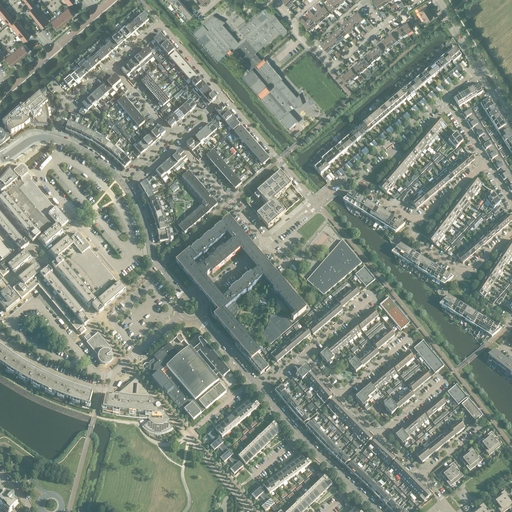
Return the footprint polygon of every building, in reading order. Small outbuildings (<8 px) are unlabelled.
[(186,0),(183,0),(175,8),(178,12),(185,6),(183,3),(187,1),(186,0)] [(332,11),(336,7),(330,0),(326,0),(328,1),(326,3),(332,11)] [(30,7),(27,10),(29,12),(30,11),(35,17),(44,10),(42,8),(40,10),(36,5),(35,3),(34,2),(33,1),(29,5),(30,6),(30,7)] [(418,11),(421,16),(429,11),(427,6),(428,5),(426,2),(417,8),(418,11)] [(317,5),(326,16),(330,12),(324,5),(321,7),(319,4),(317,5)] [(185,6),(178,12),(182,16),(192,7),(191,5),(187,8),(185,6)] [(322,19),(326,16),(317,5),(315,7),(318,10),(316,12),(322,19)] [(60,10),(58,11),(65,20),(73,14),(74,16),(76,14),(73,9),(71,10),(68,7),(62,12),(60,10)] [(185,20),(187,19),(193,14),(190,12),(194,9),(192,7),(182,16),(185,20)] [(245,36),(257,51),(279,32),(283,36),(287,32),(287,29),(285,27),(270,10),(267,13),(265,8),(255,12),(257,14),(239,30),(245,36)] [(0,16),(2,19),(9,14),(6,10),(0,14),(0,16)] [(46,12),(44,10),(35,17),(41,25),(40,26),(42,28),(46,25),(45,23),(49,20),(44,14),(46,12)] [(58,26),(65,20),(58,11),(56,13),(58,15),(51,20),(54,24),(53,25),(56,30),(59,28),(58,26)] [(309,12),(318,23),(322,19),(316,12),(313,14),(310,11),(309,12)] [(352,13),(359,21),(363,17),(358,11),(355,13),(354,12),(352,13)] [(429,11),(421,16),(424,21),(425,21),(426,24),(436,18),(434,15),(432,16),(429,11)] [(318,23),(309,12),(307,14),(310,17),(307,19),(314,27),(318,23)] [(143,25),(146,23),(148,22),(147,21),(150,19),(145,13),(142,16),(141,14),(137,18),(143,25)] [(352,16),(349,18),(355,24),(357,27),(361,23),(359,21),(352,13),(351,15),(352,16)] [(8,22),(13,18),(9,14),(2,19),(6,24),(8,22)] [(197,30),(193,32),(218,60),(221,57),(222,57),(224,55),(226,53),(228,54),(232,51),(235,48),(234,48),(240,44),(238,42),(223,24),(225,22),(216,17),(213,15),(203,24),(197,30)] [(18,17),(14,20),(13,19),(13,18),(8,22),(9,23),(15,30),(13,32),(14,34),(23,27),(18,21),(20,19),(18,17)] [(139,29),(143,25),(137,18),(133,21),(134,23),(132,25),(137,30),(139,29)] [(310,30),(314,27),(307,19),(305,21),(302,18),(300,20),(310,30)] [(355,24),(349,18),(347,20),(346,19),(344,20),(351,28),(355,24)] [(402,24),(407,33),(412,30),(412,29),(415,28),(409,18),(406,20),(407,21),(402,24)] [(343,23),(341,25),(347,31),(348,33),(352,30),(351,28),(344,20),(343,22),(343,23)] [(407,33),(402,24),(397,27),(397,26),(393,28),(399,37),(402,35),(402,36),(407,33)] [(135,32),(137,30),(132,25),(129,27),(128,25),(124,29),(131,36),(135,33),(135,32)] [(347,31),(341,25),(339,27),(338,26),(336,27),(343,35),(347,31)] [(27,40),(28,40),(33,36),(31,33),(29,34),(23,27),(14,34),(16,36),(18,34),(23,41),(26,39),(27,40)] [(343,35),(336,27),(334,29),(335,30),(333,32),(339,39),(343,35)] [(391,32),(387,36),(393,43),(398,40),(397,39),(399,37),(393,28),(390,31),(391,32)] [(127,40),(131,36),(124,29),(120,32),(121,34),(119,36),(124,41),(126,40),(127,40)] [(341,41),(339,39),(333,32),(331,34),(330,33),(328,35),(336,44),(337,44),(341,41)] [(153,45),(154,47),(164,39),(160,34),(160,35),(154,40),(156,43),(153,45)] [(336,44),(328,35),(326,36),(327,37),(325,39),(332,47),(336,44)] [(122,43),(124,41),(119,36),(117,38),(116,36),(112,40),(118,47),(122,44),(122,43)] [(240,44),(234,48),(235,48),(238,53),(236,55),(235,55),(238,58),(238,57),(240,55),(244,59),(243,60),(242,62),(242,61),(241,62),(244,64),(246,62),(251,67),(249,69),(250,70),(262,60),(255,52),(257,51),(245,36),(238,42),(240,44)] [(379,41),(386,49),(388,47),(389,47),(393,43),(387,36),(382,39),(381,38),(379,41)] [(167,43),(164,39),(154,47),(156,48),(157,47),(159,50),(167,43)] [(333,48),(332,47),(325,39),(323,41),(322,40),(320,42),(326,49),(326,50),(326,49),(325,50),(328,52),(333,48)] [(114,51),(118,47),(112,40),(108,44),(109,45),(106,47),(111,52),(113,51),(114,51)] [(377,44),(373,48),(380,55),(384,51),(386,49),(379,41),(376,43),(377,44)] [(29,52),(30,52),(31,50),(28,46),(26,47),(23,43),(17,48),(15,46),(13,48),(20,57),(28,51),(29,52)] [(167,43),(159,50),(161,52),(160,53),(161,55),(171,47),(169,44),(167,43)] [(107,56),(111,52),(106,47),(104,49),(103,48),(99,51),(105,58),(108,56),(107,56)] [(171,47),(161,55),(163,57),(163,56),(166,54),(168,57),(174,51),(175,51),(173,49),(171,47)] [(453,47),(449,50),(457,60),(461,56),(453,47)] [(11,67),(14,64),(13,63),(20,57),(13,48),(11,50),(13,52),(6,57),(9,61),(8,62),(11,67)] [(365,52),(373,60),(375,58),(375,59),(380,55),(373,48),(369,51),(368,50),(365,52)] [(101,62),(105,58),(99,51),(97,49),(91,54),(94,58),(99,63),(101,62)] [(146,49),(142,52),(150,61),(154,58),(146,49)] [(453,63),(456,60),(457,60),(449,50),(445,54),(452,62),(453,63)] [(145,65),(150,61),(142,52),(138,56),(145,65)] [(170,64),(175,60),(179,56),(176,52),(175,53),(169,58),(172,61),(169,63),(170,64)] [(360,59),(361,60),(366,67),(371,63),(370,62),(373,60),(365,52),(363,54),(364,56),(360,59)] [(440,56),(443,60),(447,65),(452,62),(445,54),(444,53),(440,56)] [(134,60),(141,68),(141,69),(145,65),(138,56),(134,60)] [(174,64),(176,66),(183,60),(179,56),(175,60),(170,64),(172,66),(174,64)] [(436,60),(443,69),(447,65),(443,60),(440,56),(436,60)] [(97,65),(99,63),(94,58),(91,60),(90,59),(86,62),(93,69),(97,66),(97,65)] [(245,75),(243,76),(260,97),(284,124),(288,129),(289,130),(299,122),(294,116),(289,111),(294,107),(295,108),(298,106),(303,104),(299,94),(297,97),(295,95),(281,79),(282,78),(267,60),(266,60),(264,58),(262,60),(250,70),(249,69),(249,70),(247,68),(245,69),(243,71),(244,74),(245,75)] [(360,59),(359,60),(356,63),(355,62),(352,64),(359,72),(361,70),(362,71),(366,67),(361,60),(360,59)] [(84,60),(78,65),(79,66),(86,75),(88,73),(93,69),(86,62),(84,60)] [(141,68),(134,60),(130,63),(137,71),(141,68)] [(178,72),(186,65),(183,60),(176,66),(179,69),(176,71),(178,72)] [(436,60),(431,63),(439,72),(443,69),(436,60)] [(130,63),(125,67),(133,76),(135,77),(136,76),(134,74),(137,71),(130,63)] [(427,67),(429,69),(435,76),(439,72),(431,63),(427,67)] [(351,67),(346,71),(353,78),(357,75),(357,74),(359,72),(352,64),(350,66),(351,67)] [(181,72),(183,74),(190,69),(186,65),(178,72),(179,74),(181,72)] [(79,66),(72,72),(74,73),(80,80),(82,78),(84,77),(84,76),(86,75),(79,66)] [(133,76),(125,67),(123,69),(121,70),(127,77),(130,75),(132,77),(133,76)] [(185,80),(194,73),(190,69),(183,74),(186,77),(183,79),(185,80)] [(429,69),(425,72),(431,79),(435,76),(429,69)] [(419,74),(421,76),(427,83),(431,79),(425,72),(423,70),(419,74)] [(353,78),(346,71),(342,75),(341,73),(339,76),(346,84),(348,82),(353,78)] [(74,73),(64,82),(70,89),(75,84),(76,84),(78,83),(80,80),(74,73)] [(191,83),(197,77),(196,75),(194,73),(185,80),(186,82),(188,80),(191,83)] [(415,77),(423,86),(427,83),(421,76),(419,74),(415,77)] [(115,76),(111,79),(119,88),(120,87),(119,86),(122,84),(115,76)] [(148,76),(141,82),(144,85),(145,86),(155,78),(153,76),(150,79),(148,76)] [(415,77),(411,81),(419,90),(423,86),(415,77)] [(155,78),(145,86),(147,88),(149,90),(155,85),(153,82),(156,80),(155,78)] [(193,85),(195,88),(202,82),(198,78),(189,86),(191,87),(193,85)] [(107,83),(112,89),(115,87),(117,90),(119,88),(111,79),(107,83)] [(411,81),(407,84),(414,93),(419,90),(411,81)] [(195,88),(193,90),(196,94),(206,86),(203,84),(202,82),(202,83),(195,88)] [(107,83),(105,84),(103,86),(108,93),(110,95),(114,92),(112,89),(107,83)] [(472,87),(478,96),(482,93),(477,84),(476,83),(474,84),(475,85),(472,87)] [(407,84),(403,88),(410,97),(414,93),(407,84)] [(155,85),(149,90),(152,94),(161,87),(160,85),(157,87),(155,85)] [(103,86),(99,90),(104,97),(108,93),(103,86)] [(206,86),(196,94),(200,98),(203,96),(209,90),(206,86)] [(468,90),(473,98),(478,96),(472,87),(471,86),(472,86),(469,87),(470,87),(470,88),(468,90)] [(152,94),(154,96),(156,98),(162,93),(160,90),(162,88),(161,87),(152,94)] [(403,88),(399,91),(406,100),(410,97),(403,88)] [(463,92),(469,101),(473,98),(468,90),(467,89),(467,88),(465,90),(466,91),(463,92)] [(97,91),(95,94),(100,100),(102,103),(105,105),(106,104),(104,101),(102,99),(104,97),(99,90),(97,91)] [(202,101),(204,102),(213,95),(209,90),(203,96),(205,99),(202,101)] [(399,91),(394,95),(402,104),(406,100),(399,91)] [(458,95),(464,104),(469,101),(463,92),(462,91),(460,93),(461,93),(461,94),(458,95)] [(35,125),(37,125),(42,125),(48,126),(48,124),(49,123),(49,121),(49,119),(49,117),(49,116),(49,114),(48,112),(48,110),(48,109),(47,107),(46,105),(46,104),(48,101),(40,92),(22,107),(21,107),(20,107),(20,108),(20,109),(2,124),(4,127),(5,129),(6,128),(11,134),(14,132),(17,130),(18,131),(20,128),(21,129),(26,124),(27,125),(31,125),(35,125)] [(162,93),(156,98),(158,101),(159,103),(168,95),(167,93),(165,95),(162,93)] [(95,94),(90,97),(96,104),(100,100),(95,94)] [(159,103),(161,104),(163,107),(170,101),(167,98),(171,95),(170,94),(168,95),(159,103)] [(454,98),(459,107),(464,104),(458,95),(458,94),(456,96),(456,95),(456,97),(454,98)] [(213,95),(204,102),(208,106),(216,99),(215,97),(213,95)] [(394,95),(390,98),(398,107),(402,104),(394,95)] [(90,97),(86,101),(94,110),(96,108),(94,106),(96,104),(90,97)] [(117,108),(119,109),(127,102),(124,97),(117,103),(120,106),(117,108)] [(386,102),(394,111),(398,107),(390,98),(386,102)] [(483,109),(492,103),(491,101),(492,100),(491,98),(489,99),(490,99),(481,105),(483,109)] [(185,100),(184,101),(192,110),(196,107),(190,100),(187,102),(185,100)] [(80,109),(79,113),(84,116),(86,113),(88,111),(91,109),(93,111),(94,110),(86,101),(82,104),(84,106),(81,109),(80,109)] [(192,110),(184,101),(182,102),(184,105),(182,107),(188,114),(192,110)] [(131,106),(130,104),(127,102),(119,109),(120,111),(122,109),(124,111),(131,106)] [(386,102),(382,105),(390,114),(394,111),(386,102)] [(486,113),(496,106),(495,104),(495,105),(494,105),(492,103),(483,109),(486,113)] [(222,105),(215,111),(217,113),(215,115),(216,117),(217,116),(225,109),(222,105)] [(382,105),(378,109),(385,118),(390,114),(382,105)] [(124,116),(126,118),(135,110),(131,106),(124,111),(127,114),(124,116)] [(488,116),(497,111),(496,109),(497,108),(496,106),(486,113),(488,116)] [(176,108),(176,109),(184,117),(188,114),(182,107),(179,109),(178,107),(176,108)] [(176,109),(175,110),(172,112),(180,121),(184,117),(176,109)] [(229,113),(227,112),(225,109),(217,116),(221,120),(222,119),(229,113)] [(378,109),(374,112),(381,121),(385,118),(378,109)] [(463,114),(462,115),(465,120),(466,119),(465,119),(469,117),(472,122),(477,119),(471,109),(468,111),(466,112),(463,114)] [(138,114),(137,112),(135,110),(126,118),(127,119),(129,117),(132,120),(138,114)] [(490,120),(501,114),(499,112),(500,112),(498,113),(497,111),(488,116),(490,120)] [(168,116),(169,117),(176,124),(180,121),(172,112),(168,116)] [(374,112),(370,115),(377,125),(381,121),(374,112)] [(229,113),(222,119),(225,121),(222,124),(224,125),(232,117),(229,113)] [(131,124),(133,126),(142,118),(138,114),(132,120),(134,122),(131,124)] [(493,124),(502,118),(501,116),(502,115),(502,116),(501,114),(490,120),(493,124)] [(370,115),(365,119),(373,128),(377,125),(370,115)] [(165,120),(166,122),(171,128),(176,124),(169,117),(165,120)] [(232,117),(224,125),(225,127),(227,125),(229,127),(236,121),(232,117)] [(139,128),(145,123),(145,122),(142,118),(133,126),(132,126),(133,128),(136,125),(139,128)] [(495,128),(506,121),(504,119),(504,120),(503,120),(502,118),(493,124),(495,128)] [(365,119),(361,122),(369,132),(373,128),(365,119)] [(438,119),(435,122),(443,129),(445,126),(446,126),(438,119)] [(478,132),(483,129),(477,119),(472,122),(468,125),(472,130),(472,129),(475,127),(478,132)] [(69,121),(66,131),(65,131),(68,132),(71,133),(75,123),(69,121)] [(236,121),(229,127),(232,130),(229,132),(231,133),(240,126),(236,121)] [(497,132),(507,126),(505,124),(506,123),(507,123),(506,121),(495,128),(497,132)] [(75,123),(71,133),(74,134),(76,135),(79,127),(76,126),(77,123),(75,122),(75,123)] [(361,122),(357,126),(365,135),(369,132),(361,122)] [(432,126),(440,132),(443,129),(435,122),(432,126)] [(86,140),(86,139),(90,132),(86,131),(89,125),(87,124),(87,125),(86,127),(81,138),(84,139),(86,140)] [(207,127),(215,136),(216,135),(214,133),(217,130),(211,124),(207,127)] [(158,125),(154,129),(161,137),(164,135),(165,134),(165,133),(158,125)] [(0,146),(10,138),(0,126),(0,146)] [(81,138),(86,127),(84,126),(83,129),(79,127),(76,135),(78,136),(81,138)] [(353,130),(361,139),(365,135),(357,126),(353,129),(353,130)] [(432,126),(429,129),(437,136),(440,132),(432,126)] [(500,136),(510,129),(509,127),(508,128),(507,126),(497,132),(500,136)] [(119,136),(120,134),(114,127),(112,129),(119,136)] [(203,131),(209,137),(211,135),(213,138),(215,136),(207,127),(203,131)] [(241,127),(240,127),(234,132),(236,135),(234,137),(235,139),(244,131),(241,127)] [(154,129),(153,128),(152,130),(154,132),(151,134),(157,140),(157,141),(161,137),(154,129)] [(426,133),(434,139),(437,136),(429,129),(426,133)] [(475,134),(478,139),(481,137),(484,142),(489,139),(483,129),(478,132),(475,134)] [(502,139),(511,134),(510,131),(511,130),(511,131),(510,129),(500,136),(502,139)] [(349,133),(350,135),(357,142),(361,139),(353,130),(349,133)] [(88,141),(90,143),(96,132),(94,131),(93,134),(91,133),(90,132),(86,139),(86,140),(88,141)] [(199,134),(207,143),(208,142),(206,140),(209,137),(203,131),(199,134)] [(244,131),(235,139),(237,140),(239,138),(241,141),(248,135),(244,131)] [(95,145),(101,135),(100,134),(96,132),(90,143),(93,144),(95,145)] [(426,133),(423,136),(431,143),(434,139),(426,133)] [(448,141),(452,145),(460,138),(456,133),(448,141)] [(100,148),(106,138),(108,135),(107,134),(105,137),(101,135),(95,145),(97,146),(100,148)] [(147,134),(145,135),(153,144),(157,141),(157,140),(151,134),(149,136),(147,134)] [(195,138),(200,145),(203,142),(205,145),(207,143),(199,134),(195,138)] [(505,143),(511,138),(511,134),(502,139),(505,143)] [(145,135),(141,139),(143,141),(149,148),(153,144),(145,135)] [(243,147),(251,139),(248,135),(241,141),(244,143),(239,147),(241,149),(243,147)] [(346,138),(352,146),(357,142),(350,135),(346,138)] [(345,136),(340,140),(348,149),(352,146),(346,138),(345,136)] [(423,136),(420,139),(428,146),(431,143),(423,136)] [(111,142),(106,138),(100,148),(102,150),(104,151),(109,144),(111,142)] [(191,142),(198,150),(200,149),(198,147),(200,145),(195,138),(191,142)] [(456,149),(462,143),(463,142),(460,138),(452,145),(456,149)] [(251,139),(243,147),(244,148),(246,146),(248,149),(255,143),(251,139)] [(430,148),(428,146),(420,139),(417,143),(425,150),(427,151),(430,148)] [(340,140),(336,143),(344,153),(348,149),(340,140)] [(139,141),(137,142),(145,151),(149,148),(143,141),(141,144),(139,141)] [(492,154),(497,151),(490,141),(482,146),(485,151),(488,149),(492,154)] [(145,151),(137,142),(136,144),(138,146),(135,149),(141,155),(145,151)] [(191,142),(188,144),(186,145),(192,152),(195,149),(197,152),(198,150),(191,142)] [(255,143),(248,149),(251,151),(248,154),(250,155),(259,147),(255,143)] [(336,143),(332,147),(340,156),(344,153),(336,143)] [(417,143),(414,146),(422,153),(425,150),(417,143)] [(104,151),(106,153),(108,155),(116,145),(114,144),(112,146),(111,145),(109,144),(104,151)] [(111,157),(112,158),(120,149),(119,148),(116,145),(108,155),(111,157)] [(411,150),(419,156),(422,153),(414,146),(411,150)] [(259,147),(250,155),(251,157),(253,154),(256,157),(262,151),(259,147)] [(332,147),(328,150),(336,160),(340,156),(332,147)] [(114,159),(116,162),(124,153),(120,149),(112,158),(114,159)] [(328,150),(324,154),(332,163),(336,160),(328,150)] [(408,153),(416,160),(418,161),(421,158),(419,156),(411,150),(408,153)] [(178,152),(176,154),(183,162),(187,159),(186,157),(181,151),(180,151),(178,152)] [(210,161),(219,153),(218,152),(215,154),(213,151),(206,157),(210,161)] [(262,151),(256,157),(258,160),(255,162),(257,163),(266,155),(262,151)] [(498,164),(503,161),(497,151),(492,154),(488,156),(491,161),(495,159),(498,164)] [(121,165),(128,158),(129,157),(124,153),(116,162),(119,164),(120,165),(121,165)] [(220,155),(219,153),(210,161),(214,165),(220,159),(218,157),(220,155)] [(405,157),(413,163),(416,160),(408,153),(405,157)] [(184,163),(176,154),(172,158),(180,167),(184,163)] [(320,157),(323,161),(328,167),(328,166),(332,163),(324,154),(320,157)] [(475,161),(469,154),(468,154),(469,154),(465,157),(470,164),(474,161),(475,161)] [(266,155),(257,163),(258,165),(260,163),(263,165),(269,160),(266,155)] [(222,162),(220,159),(214,165),(217,169),(226,161),(230,158),(228,157),(222,162)] [(403,160),(410,167),(413,163),(405,157),(403,160)] [(470,164),(465,157),(460,161),(466,168),(470,164)] [(120,165),(122,167),(124,169),(131,164),(133,162),(128,158),(121,165),(120,165)] [(172,158),(168,161),(176,170),(180,167),(172,158)] [(459,159),(455,163),(456,164),(462,171),(466,168),(460,161),(459,159)] [(403,160),(400,163),(407,170),(410,167),(403,160)] [(164,165),(170,171),(172,169),(174,172),(176,170),(168,161),(164,165)] [(227,163),(226,161),(217,169),(221,173),(227,167),(225,165),(227,163)] [(323,161),(319,164),(325,172),(329,168),(328,166),(328,167),(323,161)] [(503,161),(498,164),(494,166),(497,171),(498,171),(501,169),(504,174),(509,171),(503,161)] [(397,167),(404,173),(407,170),(400,163),(397,167)] [(314,168),(320,175),(325,172),(319,164),(314,168)] [(462,171),(456,164),(452,168),(458,175),(462,171)] [(160,168),(167,177),(169,176),(167,174),(170,171),(164,165),(160,168)] [(0,200),(28,234),(30,237),(29,238),(33,243),(37,239),(38,238),(45,246),(46,246),(62,232),(60,229),(59,228),(61,227),(62,228),(68,222),(56,208),(55,209),(31,180),(32,179),(28,174),(28,173),(28,172),(27,171),(27,170),(26,170),(26,169),(25,169),(25,168),(24,168),(23,167),(22,167),(21,166),(14,173),(15,174),(14,174),(12,172),(10,170),(5,176),(0,181),(0,200)] [(450,166),(446,169),(454,178),(458,175),(452,168),(450,166)] [(227,167),(221,173),(224,177),(225,177),(233,169),(232,168),(230,170),(227,167)] [(397,167),(394,170),(401,177),(404,173),(397,167)] [(160,168),(157,171),(155,172),(162,180),(167,177),(160,168)] [(225,177),(224,177),(226,179),(228,181),(234,175),(232,173),(235,171),(233,169),(225,177)] [(450,182),(454,178),(446,169),(442,173),(450,182)] [(391,174),(398,180),(401,177),(394,170),(391,174)] [(500,176),(504,181),(507,178),(510,184),(511,182),(511,175),(509,171),(504,174),(500,176)] [(178,226),(185,234),(217,205),(212,199),(210,200),(209,198),(210,197),(189,172),(181,179),(203,204),(178,226)] [(265,186),(257,192),(258,193),(261,197),(268,205),(266,207),(263,210),(257,215),(258,216),(261,220),(262,221),(263,221),(268,228),(269,227),(272,224),(274,222),(278,219),(280,217),(285,213),(286,213),(288,210),(285,207),(282,209),(274,200),(278,196),(291,185),(291,184),(287,180),(286,179),(286,178),(280,172),(280,173),(276,176),(274,177),(270,181),(268,182),(265,186)] [(450,182),(442,173),(438,176),(445,185),(450,182)] [(391,174),(388,177),(396,184),(398,180),(391,174)] [(237,178),(234,175),(228,181),(231,185),(240,177),(239,176),(237,178)] [(445,185),(438,176),(434,180),(441,189),(445,185)] [(242,179),(240,177),(231,185),(235,189),(242,184),(239,181),(242,179)] [(385,180),(393,187),(396,184),(388,177),(385,180)] [(471,183),(480,189),(482,185),(483,185),(474,179),(471,183)] [(145,183),(138,187),(140,190),(141,192),(150,186),(146,180),(145,181),(145,183)] [(385,180),(382,184),(390,191),(393,187),(385,180)] [(431,185),(437,192),(441,189),(434,180),(430,183),(431,185)] [(471,183),(469,186),(477,192),(480,189),(471,183)] [(170,188),(173,193),(179,188),(175,184),(170,188)] [(379,187),(387,194),(390,191),(382,184),(379,187)] [(437,192),(431,185),(427,189),(433,196),(437,192)] [(141,192),(142,194),(144,197),(157,189),(156,188),(153,190),(150,186),(141,192)] [(469,186),(466,190),(474,196),(477,192),(469,186)] [(433,196),(427,189),(425,187),(421,190),(423,192),(429,199),(433,196)] [(157,189),(144,197),(146,199),(147,201),(154,197),(152,194),(158,191),(157,189)] [(463,193),(471,199),(474,196),(466,190),(463,193)] [(429,199),(423,192),(419,196),(425,203),(429,199)] [(356,195),(352,193),(343,200),(350,205),(356,195)] [(463,193),(461,197),(469,203),(471,199),(463,193)] [(418,194),(413,198),(421,206),(425,203),(419,196),(418,194)] [(486,202),(490,205),(497,198),(494,194),(486,202)] [(353,207),(360,197),(356,195),(350,205),(353,207)] [(147,203),(149,206),(160,201),(157,196),(154,197),(147,201),(147,203)] [(357,210),(363,200),(360,197),(353,207),(357,210)] [(461,197),(458,200),(468,208),(471,204),(469,203),(461,197)] [(413,198),(409,201),(411,203),(417,210),(417,209),(421,206),(413,198)] [(497,198),(490,205),(494,209),(497,206),(501,203),(497,198)] [(361,212),(367,202),(363,200),(357,210),(361,212)] [(458,200),(455,204),(463,210),(465,212),(468,208),(458,200)] [(162,207),(160,201),(149,206),(150,209),(151,211),(161,207),(162,207)] [(365,214),(371,204),(367,202),(361,212),(365,214)] [(369,217),(375,207),(371,204),(365,214),(369,217)] [(452,208),(460,214),(463,210),(455,204),(452,208)] [(161,207),(151,211),(152,213),(153,216),(163,212),(161,207)] [(373,219),(379,209),(375,207),(369,217),(373,219)] [(450,211),(458,217),(459,219),(462,215),(460,214),(452,208),(450,211)] [(377,221),(383,212),(379,209),(373,219),(377,221)] [(155,221),(165,218),(164,214),(167,213),(166,211),(163,212),(153,216),(154,219),(155,221)] [(450,211),(447,215),(455,221),(458,217),(450,211)] [(380,224),(386,214),(383,212),(377,221),(380,224)] [(0,256),(3,260),(0,262),(0,273),(3,277),(10,272),(9,271),(10,269),(12,271),(12,270),(14,273),(28,261),(30,259),(28,256),(23,250),(25,249),(28,247),(29,246),(28,244),(25,241),(24,242),(0,213),(0,256)] [(384,226),(390,216),(386,214),(380,224),(384,226)] [(511,220),(506,214),(506,215),(502,218),(508,225),(511,221),(511,220)] [(444,218),(452,225),(455,221),(447,215),(444,218)] [(388,229),(394,219),(390,216),(384,226),(388,229)] [(501,216),(497,220),(504,228),(508,225),(502,218),(501,216)] [(155,223),(156,226),(168,223),(167,221),(166,222),(165,218),(155,221),(155,223)] [(228,218),(184,255),(178,260),(176,262),(192,282),(195,285),(199,289),(202,293),(204,296),(207,299),(210,303),(214,307),(213,307),(211,306),(211,307),(211,309),(211,310),(211,312),(212,315),(213,318),(215,319),(216,320),(217,320),(231,337),(232,338),(237,344),(236,345),(235,345),(250,362),(253,367),(257,371),(260,375),(265,371),(266,372),(270,368),(266,363),(262,359),(259,355),(261,353),(246,336),(247,335),(247,334),(246,334),(246,333),(245,332),(244,331),(243,330),(242,331),(232,319),(233,319),(234,318),(235,317),(235,316),(236,315),(236,314),(236,313),(237,312),(237,311),(237,310),(237,309),(236,308),(236,307),(236,306),(235,305),(235,304),(234,304),(234,303),(263,278),(291,310),(295,316),(292,319),(293,321),(305,310),(306,310),(264,260),(262,257),(259,254),(258,252),(255,249),(250,244),(228,218)] [(444,218),(441,222),(449,228),(452,225),(444,218)] [(392,231),(398,221),(394,219),(388,229),(392,231)] [(494,225),(500,232),(504,228),(497,220),(493,223),(494,225)] [(405,225),(400,223),(398,221),(392,231),(395,233),(405,225)] [(439,226),(447,232),(448,233),(451,230),(449,228),(441,222),(439,226)] [(157,230),(158,232),(166,230),(165,226),(168,225),(168,223),(156,226),(157,230)] [(500,232),(494,225),(490,229),(496,235),(500,232)] [(439,226),(436,229),(444,235),(447,232),(439,226)] [(433,233),(441,239),(444,235),(436,229),(433,233)] [(496,235),(490,229),(486,232),(492,239),(496,235)] [(492,239),(486,232),(482,236),(487,242),(492,239)] [(170,235),(159,237),(159,240),(160,243),(160,242),(166,242),(166,245),(171,244),(170,241),(171,241),(171,237),(176,235),(177,235),(177,234),(176,233),(176,234),(170,235)] [(433,233),(430,236),(438,242),(441,239),(433,233)] [(91,305),(92,306),(99,315),(104,311),(103,309),(126,290),(120,283),(118,284),(89,250),(90,248),(78,234),(72,240),(72,241),(71,242),(70,241),(68,238),(51,252),(51,253),(58,261),(52,266),(56,270),(58,269),(89,306),(91,305)] [(428,240),(427,240),(436,246),(438,242),(430,236),(428,240)] [(487,242),(482,236),(478,239),(483,246),(487,242)] [(483,246),(478,239),(474,243),(479,249),(483,246)] [(324,296),(354,270),(362,264),(342,241),(307,281),(324,296)] [(479,249),(474,243),(469,246),(475,253),(479,249)] [(398,257),(404,248),(404,247),(401,245),(400,246),(393,251),(391,253),(398,257)] [(475,253),(469,246),(465,250),(471,256),(475,253)] [(404,248),(398,257),(402,259),(408,250),(404,247),(404,248)] [(511,252),(506,248),(503,252),(511,257),(511,252)] [(402,259),(406,262),(412,252),(408,250),(402,259)] [(471,256),(465,250),(461,253),(467,260),(471,256)] [(412,252),(406,262),(410,264),(416,254),(412,252)] [(511,257),(503,252),(501,255),(509,261),(511,257)] [(467,260),(461,253),(457,257),(460,260),(463,264),(463,263),(467,260)] [(410,264),(413,267),(420,257),(416,254),(410,264)] [(501,255),(498,259),(507,265),(509,261),(501,255)] [(420,257),(413,267),(417,269),(423,259),(420,257)] [(417,269),(421,271),(427,262),(423,259),(417,269)] [(507,265),(498,259),(496,263),(504,269),(507,265)] [(427,262),(421,271),(425,274),(431,264),(427,262)] [(496,263),(493,267),(502,272),(504,269),(496,263)] [(425,274),(429,276),(435,266),(431,264),(425,274)] [(82,312),(51,274),(53,273),(49,269),(43,273),(36,265),(19,279),(21,282),(22,283),(21,284),(20,283),(13,289),(22,299),(38,285),(77,331),(78,330),(81,334),(85,331),(82,327),(83,326),(84,327),(89,323),(82,315),(81,313),(82,312)] [(435,266),(429,276),(433,279),(439,269),(435,266)] [(365,267),(355,275),(359,279),(368,271),(365,267)] [(502,272),(493,267),(491,271),(499,276),(502,272)] [(433,279),(437,281),(443,271),(439,269),(433,279)] [(368,271),(359,279),(362,283),(372,276),(368,271)] [(443,271),(437,281),(435,283),(439,285),(440,283),(446,274),(443,271)] [(488,274),(497,280),(498,281),(501,277),(499,276),(491,271),(488,274)] [(444,286),(452,279),(453,278),(446,274),(440,283),(444,286)] [(497,280),(488,274),(486,278),(494,284),(497,280)] [(372,276),(362,283),(366,288),(375,280),(372,276)] [(486,278),(483,282),(492,287),(494,284),(486,278)] [(492,287),(483,282),(481,285),(489,291),(492,287)] [(481,285),(478,289),(487,295),(489,291),(481,285)] [(350,291),(355,297),(359,293),(354,288),(350,291)] [(476,293),(482,297),(484,299),(485,299),(484,298),(487,295),(478,289),(476,293)] [(1,295),(0,295),(0,304),(4,310),(6,312),(9,310),(20,301),(13,293),(11,291),(10,292),(7,290),(1,295)] [(346,295),(351,301),(355,297),(350,291),(346,295)] [(342,298),(347,304),(351,301),(346,295),(342,298)] [(503,300),(505,297),(503,296),(501,298),(496,303),(499,305),(504,300),(503,299),(503,300)] [(439,304),(446,309),(452,299),(449,297),(439,304)] [(337,302),(342,308),(347,304),(342,298),(337,302)] [(380,305),(383,310),(392,302),(389,298),(380,305)] [(450,311),(450,310),(456,301),(452,299),(446,309),(450,311)] [(450,310),(450,311),(454,313),(456,310),(460,304),(456,301),(450,310)] [(383,310),(384,310),(387,314),(396,306),(392,302),(383,310)] [(343,310),(337,304),(333,308),(338,314),(343,310)] [(460,304),(456,310),(454,313),(458,316),(464,306),(460,304)] [(387,314),(390,318),(399,310),(396,306),(387,314)] [(461,318),(466,310),(468,308),(464,306),(458,316),(461,318)] [(338,314),(333,308),(329,311),(334,318),(338,314)] [(466,310),(461,318),(465,321),(471,311),(468,308),(466,310)] [(399,310),(390,318),(394,322),(403,314),(399,310)] [(334,318),(329,311),(324,314),(330,321),(334,318)] [(374,311),(369,314),(374,320),(378,316),(374,311)] [(475,313),(471,311),(465,321),(469,323),(475,313)] [(469,323),(473,325),(479,316),(475,313),(469,323)] [(330,321),(324,314),(320,318),(326,325),(330,321)] [(365,318),(370,323),(374,320),(369,314),(365,318)] [(394,322),(397,326),(406,319),(403,314),(394,322)] [(278,338),(281,336),(293,326),(286,317),(270,315),(270,318),(269,321),(269,323),(268,326),(267,328),(266,330),(265,333),(263,335),(262,337),(269,346),(276,340),(278,338)] [(479,316),(473,325),(477,328),(483,318),(479,316)] [(320,318),(316,321),(322,328),(326,325),(320,318)] [(365,318),(361,321),(366,327),(370,323),(365,318)] [(487,320),(483,318),(477,328),(481,330),(487,320)] [(406,319),(397,326),(401,331),(410,323),(410,322),(406,319)] [(316,321),(315,320),(307,327),(313,335),(322,328),(316,321)] [(487,320),(481,330),(484,333),(491,323),(487,320)] [(357,325),(362,330),(366,327),(361,321),(357,325)] [(494,325),(491,323),(484,333),(488,335),(494,325)] [(494,325),(488,335),(492,337),(501,329),(494,325)] [(351,329),(357,336),(361,332),(355,326),(351,329)] [(301,331),(306,338),(311,334),(305,328),(301,331)] [(347,333),(353,339),(357,336),(351,329),(347,333)] [(386,334),(390,339),(395,336),(390,330),(386,334)] [(297,335),(302,341),(306,338),(301,331),(297,335)] [(343,336),(348,343),(353,339),(347,333),(343,336)] [(88,334),(84,338),(88,342),(87,343),(91,349),(103,339),(98,334),(92,339),(88,334)] [(381,337),(386,343),(390,339),(386,334),(381,337)] [(184,340),(182,338),(182,337),(182,336),(181,336),(181,335),(180,335),(179,335),(178,335),(178,336),(177,336),(177,337),(174,339),(175,340),(176,338),(181,343),(184,340)] [(292,338),(298,345),(302,341),(297,335),(292,338)] [(339,340),(344,346),(348,343),(343,336),(339,340)] [(377,341),(382,346),(386,343),(381,337),(377,341)] [(288,342),(294,348),(298,345),(292,338),(288,342)] [(91,349),(98,357),(98,358),(98,359),(98,360),(99,360),(99,361),(99,362),(100,363),(101,364),(102,364),(103,365),(104,365),(105,365),(106,365),(107,365),(108,365),(109,365),(109,364),(110,364),(111,363),(112,362),(113,361),(113,360),(113,359),(113,358),(113,357),(113,356),(112,355),(112,354),(112,353),(111,353),(110,352),(112,350),(103,339),(91,349)] [(193,351),(196,355),(200,352),(216,371),(213,374),(216,377),(219,375),(222,379),(225,376),(230,372),(227,368),(213,352),(205,343),(202,339),(201,339),(200,339),(199,340),(199,341),(201,345),(199,346),(198,344),(196,345),(198,347),(197,348),(193,351)] [(335,343),(340,350),(344,346),(339,340),(335,343)] [(377,341),(373,344),(378,350),(382,346),(377,341)] [(414,349),(417,353),(427,345),(423,341),(414,349)] [(284,345),(290,352),(294,348),(288,342),(284,345)] [(331,347),(336,353),(340,350),(335,343),(331,347)] [(0,364),(1,364),(3,365),(4,366),(6,367),(7,368),(9,370),(8,371),(13,375),(14,373),(20,377),(19,378),(25,381),(26,380),(28,381),(29,382),(29,381),(31,382),(31,383),(32,384),(32,383),(34,385),(33,386),(39,389),(40,387),(46,390),(45,392),(51,395),(52,393),(58,396),(58,397),(64,400),(64,398),(67,399),(68,399),(70,399),(70,400),(71,400),(74,401),(73,403),(79,405),(80,403),(83,404),(86,405),(86,407),(89,408),(90,408),(90,407),(91,407),(91,406),(91,405),(90,405),(93,394),(90,393),(90,392),(87,391),(88,389),(79,387),(76,386),(75,386),(75,387),(72,386),(72,385),(72,384),(69,383),(55,378),(41,371),(39,370),(38,370),(35,369),(36,368),(35,368),(28,363),(17,357),(15,356),(15,355),(14,356),(12,354),(12,353),(11,353),(9,351),(1,345),(0,344),(0,364)] [(149,370),(148,371),(148,372),(153,378),(152,379),(162,392),(164,391),(181,410),(182,409),(184,407),(186,409),(184,410),(193,421),(201,414),(206,410),(217,401),(226,392),(220,384),(218,382),(219,381),(216,378),(216,377),(213,374),(216,371),(200,352),(196,355),(193,351),(193,350),(193,351),(190,347),(180,356),(169,344),(164,348),(165,350),(163,352),(162,350),(154,357),(155,358),(148,364),(150,366),(151,366),(150,370),(149,370)] [(280,349),(286,355),(290,352),(284,345),(280,349)] [(417,353),(421,357),(430,349),(427,345),(417,353)] [(270,355),(277,363),(286,355),(280,349),(279,347),(270,355)] [(326,350),(332,357),(336,353),(331,347),(326,350)] [(379,353),(378,352),(373,347),(369,350),(375,357),(379,353)] [(421,357),(424,361),(434,354),(430,349),(421,357)] [(333,363),(331,361),(334,359),(332,357),(326,350),(320,356),(327,364),(328,364),(330,365),(333,363)] [(369,350),(365,354),(370,361),(375,357),(369,350)] [(495,350),(489,358),(489,359),(488,359),(488,360),(489,360),(489,361),(490,361),(490,362),(491,362),(491,361),(492,361),(493,362),(500,354),(495,350)] [(405,356),(410,362),(414,358),(409,353),(405,356)] [(361,357),(366,364),(370,361),(365,354),(361,357)] [(424,361),(428,365),(437,358),(434,354),(424,361)] [(493,362),(498,365),(504,357),(500,354),(493,362)] [(401,360),(406,365),(410,362),(405,356),(401,360)] [(357,361),(362,368),(366,364),(361,357),(357,361)] [(504,357),(498,365),(502,368),(508,360),(504,357)] [(428,365),(431,370),(440,362),(437,358),(428,365)] [(349,363),(348,364),(356,373),(362,368),(357,361),(355,359),(352,361),(351,359),(348,362),(349,363)] [(397,363),(401,369),(406,365),(401,360),(397,363)] [(502,368),(506,372),(511,364),(511,363),(508,360),(502,368)] [(440,362),(431,370),(435,374),(444,366),(440,362)] [(392,367),(397,373),(401,369),(397,363),(392,367)] [(303,379),(304,378),(311,373),(305,366),(297,374),(297,375),(296,376),(298,379),(300,377),(303,379)] [(387,371),(392,378),(397,374),(391,368),(387,371)] [(383,375),(388,382),(392,378),(387,371),(383,375)] [(430,378),(425,372),(421,376),(426,381),(430,378)] [(314,377),(311,373),(304,378),(308,382),(314,377)] [(378,378),(384,385),(388,382),(383,375),(378,378)] [(426,381),(421,376),(417,379),(422,385),(426,381)] [(308,382),(311,386),(318,381),(314,377),(308,382)] [(374,382),(380,389),(384,385),(378,378),(374,382)] [(422,385),(417,379),(413,383),(418,388),(422,385)] [(150,396),(137,380),(137,382),(136,381),(135,381),(134,382),(133,382),(132,382),(131,382),(130,382),(129,383),(128,383),(128,384),(127,384),(126,385),(125,386),(124,387),(123,388),(122,389),(122,390),(121,391),(121,392),(119,393),(119,396),(118,396),(112,394),(111,397),(109,396),(108,398),(106,397),(103,408),(102,408),(102,409),(102,410),(102,411),(103,411),(102,414),(109,415),(116,416),(126,417),(132,418),(138,419),(142,419),(148,419),(150,421),(143,426),(144,427),(145,428),(146,429),(147,430),(148,430),(149,431),(150,432),(152,432),(153,432),(154,433),(155,433),(156,433),(158,433),(159,433),(160,433),(161,433),(163,433),(164,433),(165,433),(166,432),(167,432),(168,431),(170,430),(171,430),(172,429),(173,428),(168,422),(169,420),(171,420),(166,415),(167,414),(159,405),(158,405),(153,400),(150,399),(150,396)] [(315,390),(321,385),(318,381),(311,386),(315,390)] [(370,385),(376,392),(380,389),(374,382),(370,385)] [(418,388),(413,383),(409,386),(413,392),(418,388)] [(315,390),(318,395),(325,389),(321,385),(315,390)] [(375,400),(375,401),(376,400),(377,402),(381,399),(379,398),(380,397),(376,392),(370,385),(366,389),(373,398),(375,400)] [(451,397),(460,389),(457,385),(447,392),(451,397)] [(275,392),(278,396),(286,390),(282,386),(275,392)] [(278,396),(282,400),(289,394),(291,392),(288,389),(286,391),(286,390),(278,396)] [(324,404),(332,397),(325,389),(318,395),(317,396),(324,404)] [(366,389),(362,393),(369,401),(373,398),(366,389)] [(409,389),(405,393),(410,399),(414,396),(409,389)] [(451,397),(455,401),(464,393),(460,389),(451,397)] [(368,405),(366,404),(369,401),(362,393),(356,398),(363,406),(364,406),(365,407),(368,405)] [(405,393),(400,396),(406,403),(410,399),(405,393)] [(458,405),(467,397),(464,393),(455,401),(458,405)] [(282,400),(285,404),(293,398),(289,394),(282,400)] [(396,400),(402,406),(406,403),(400,396),(396,400)] [(285,404),(289,409),(296,402),(293,398),(285,404)] [(436,402),(441,408),(446,404),(441,398),(436,402)] [(253,399),(248,402),(255,410),(260,407),(253,399)] [(468,399),(461,405),(465,409),(472,403),(469,399),(468,399)] [(334,415),(342,408),(334,400),(326,407),(331,412),(330,412),(333,415),(334,415)] [(392,403),(398,410),(402,406),(396,400),(392,403)] [(385,406),(384,406),(391,415),(398,410),(392,403),(390,401),(388,403),(386,402),(384,404),(385,406)] [(255,410),(248,402),(244,406),(251,414),(255,410)] [(289,409),(292,413),(300,407),(296,402),(289,409)] [(432,405),(437,411),(441,408),(436,402),(432,405)] [(312,403),(307,407),(310,411),(314,409),(315,407),(312,403)] [(465,409),(469,413),(476,407),(472,403),(465,409)] [(428,409),(433,415),(437,411),(432,405),(428,409)] [(244,406),(240,409),(247,417),(251,414),(244,406)] [(292,413),(296,417),(303,411),(300,407),(292,413)] [(469,413),(472,417),(479,411),(476,407),(469,413)] [(334,415),(338,419),(339,418),(345,412),(342,408),(334,415)] [(247,417),(240,409),(236,413),(243,421),(247,417)] [(424,412),(429,418),(433,415),(428,409),(424,412)] [(296,417),(299,421),(307,415),(303,411),(296,417)] [(479,411),(472,417),(476,422),(483,416),(482,415),(479,411)] [(343,421),(349,415),(345,412),(339,418),(343,421)] [(243,421),(236,413),(232,416),(239,424),(243,421)] [(418,417),(424,424),(428,420),(423,413),(418,417)] [(303,425),(310,419),(307,415),(299,421),(303,425)] [(347,425),(353,419),(349,415),(343,421),(347,425)] [(232,416),(228,420),(235,428),(239,424),(232,416)] [(414,421),(420,427),(424,424),(418,417),(414,421)] [(347,425),(351,429),(357,423),(353,419),(347,425)] [(235,428),(228,420),(224,423),(230,431),(235,428)] [(312,421),(305,428),(309,432),(316,425),(318,424),(314,420),(312,421)] [(410,424),(416,431),(420,427),(414,421),(410,424)] [(452,427),(450,428),(456,436),(465,429),(459,421),(458,422),(457,421),(456,421),(455,422),(454,422),(453,422),(452,423),(451,424),(451,425),(452,427)] [(224,423),(219,427),(226,435),(230,431),(224,423)] [(277,435),(281,431),(274,423),(270,427),(277,435)] [(316,425),(309,432),(313,436),(320,429),(322,427),(318,423),(318,424),(316,425)] [(354,433),(361,427),(357,423),(351,429),(354,433)] [(410,424),(406,427),(411,434),(416,431),(410,424)] [(226,435),(219,427),(215,430),(222,438),(226,435)] [(273,439),(277,435),(270,427),(266,431),(273,439)] [(354,433),(358,437),(364,431),(361,427),(354,433)] [(402,431),(407,438),(411,434),(406,427),(402,431)] [(450,428),(446,432),(451,439),(455,436),(456,436),(450,428)] [(320,429),(313,436),(316,440),(323,433),(320,429)] [(269,443),(273,439),(266,431),(262,435),(269,443)] [(365,446),(372,439),(364,431),(358,437),(357,438),(365,446)] [(408,443),(407,442),(409,440),(407,438),(402,431),(395,436),(403,445),(404,444),(405,446),(408,443)] [(219,447),(223,444),(223,443),(220,439),(219,440),(213,432),(208,436),(209,435),(215,443),(211,447),(215,450),(214,451),(215,451),(219,447)] [(446,432),(441,435),(447,442),(451,439),(446,432)] [(491,432),(485,437),(490,444),(494,441),(493,439),(495,437),(491,432)] [(323,433),(316,440),(320,444),(327,437),(323,433)] [(265,446),(269,443),(262,435),(258,439),(265,446)] [(441,435),(437,439),(443,446),(447,442),(441,435)] [(327,437),(320,444),(324,447),(331,441),(327,437)] [(490,444),(485,437),(479,443),(482,447),(484,445),(486,447),(490,444)] [(261,450),(265,446),(258,439),(254,442),(261,450)] [(331,441),(324,447),(328,451),(335,445),(337,443),(333,439),(331,441)] [(437,439),(433,442),(439,449),(443,446),(437,439)] [(377,455),(383,448),(374,441),(367,448),(375,456),(377,455)] [(490,444),(496,450),(502,445),(498,441),(496,442),(494,441),(490,444)] [(254,442),(250,446),(257,454),(261,450),(254,442)] [(433,442),(429,445),(435,452),(439,449),(433,442)] [(423,446),(425,449),(431,456),(435,452),(429,445),(427,443),(423,446)] [(229,459),(233,456),(233,455),(230,451),(229,451),(223,444),(219,447),(225,455),(221,458),(221,459),(221,458),(225,462),(224,462),(224,463),(229,459)] [(490,444),(486,447),(488,449),(485,451),(489,456),(496,450),(490,444)] [(335,445),(328,451),(332,455),(339,448),(335,445)] [(254,457),(257,454),(250,446),(246,450),(254,457)] [(339,448),(332,455),(336,459),(342,452),(339,448)] [(387,452),(383,448),(377,455),(381,458),(387,452)] [(471,460),(475,456),(474,454),(476,452),(472,448),(466,453),(471,460)] [(431,456),(425,449),(423,450),(421,449),(420,449),(419,449),(419,450),(418,450),(418,451),(417,451),(417,452),(417,453),(416,454),(417,455),(416,456),(422,463),(431,456)] [(250,461),(254,457),(246,450),(242,453),(250,461)] [(342,452),(336,459),(340,463),(346,456),(342,452)] [(381,458),(385,462),(391,456),(387,452),(381,458)] [(242,453),(238,457),(246,465),(250,461),(242,453)] [(465,461),(467,463),(471,460),(466,453),(459,458),(463,463),(465,461)] [(233,456),(229,459),(235,466),(231,470),(235,474),(234,474),(243,467),(240,463),(239,463),(233,456)] [(346,456),(340,463),(344,467),(351,460),(346,456)] [(389,466),(395,459),(391,456),(385,462),(389,466)] [(475,456),(471,460),(476,466),(483,461),(479,456),(477,458),(475,456)] [(302,457),(298,460),(304,469),(311,464),(308,460),(306,462),(302,457)] [(304,469),(298,460),(294,464),(300,472),(304,469)] [(471,460),(467,463),(468,465),(466,467),(470,471),(476,466),(471,460)] [(396,461),(390,467),(394,471),(400,465),(396,461)] [(350,472),(357,465),(353,462),(346,469),(350,472)] [(357,465),(350,472),(354,476),(361,469),(363,467),(359,463),(357,465)] [(452,475),(456,472),(454,470),(456,468),(453,463),(446,469),(452,475)] [(294,464),(289,467),(296,475),(300,472),(294,464)] [(400,465),(394,471),(397,475),(404,469),(400,465)] [(296,475),(289,467),(285,470),(291,479),(296,475)] [(358,480),(365,473),(361,469),(354,476),(358,480)] [(404,469),(397,475),(401,479),(408,472),(404,469)] [(446,477),(447,479),(452,475),(446,469),(440,474),(443,479),(446,477)] [(291,479),(285,470),(281,473),(287,482),(291,479)] [(408,472),(401,479),(405,483),(411,476),(408,472)] [(456,472),(452,475),(457,482),(463,476),(460,472),(457,474),(456,472)] [(281,473),(276,476),(283,485),(287,482),(281,473)] [(358,480),(362,483),(369,476),(365,473),(358,480)] [(452,475),(447,479),(449,481),(447,482),(450,487),(457,482),(452,475)] [(283,485),(276,476),(272,480),(278,488),(283,485)] [(366,487),(373,480),(369,476),(362,483),(366,487)] [(411,476),(405,483),(409,487),(415,480),(411,476)] [(325,477),(321,480),(328,488),(332,484),(325,477)] [(370,491),(377,484),(379,482),(375,478),(373,480),(366,487),(370,491)] [(272,480),(268,483),(274,491),(278,488),(272,480)] [(321,480),(317,484),(324,492),(328,488),(321,480)] [(415,480),(409,487),(413,490),(419,484),(415,480)] [(374,495),(381,488),(384,485),(380,481),(379,482),(377,484),(370,491),(374,495)] [(274,491),(268,483),(263,486),(269,495),(274,491)] [(317,484),(313,488),(320,496),(324,492),(317,484)] [(419,484),(413,490),(416,494),(423,488),(419,484)] [(267,503),(270,500),(264,493),(265,492),(261,488),(252,495),(252,496),(253,495),(256,499),(256,500),(260,496),(267,503)] [(313,488),(309,492),(316,499),(320,496),(313,488)] [(378,498),(385,492),(381,488),(374,495),(378,498)] [(423,488),(416,494),(420,498),(427,491),(426,491),(423,488)] [(427,491),(420,498),(424,502),(431,495),(427,491)] [(503,502),(508,499),(506,497),(508,495),(505,491),(498,496),(503,502)] [(316,499),(309,492),(305,496),(312,503),(316,499)] [(378,498),(382,502),(389,495),(385,492),(378,498)] [(0,507),(2,510),(1,511),(11,511),(16,507),(18,510),(19,509),(20,508),(20,507),(20,506),(19,506),(13,500),(14,499),(15,498),(15,497),(14,497),(14,496),(13,496),(12,497),(11,498),(6,493),(0,499),(0,507)] [(386,506),(392,499),(389,495),(382,502),(386,506)] [(305,496),(301,499),(309,507),(312,503),(305,496)] [(503,502),(498,496),(492,501),(495,505),(497,504),(499,505),(503,502)] [(301,499),(297,503),(305,511),(309,507),(301,499)] [(386,506),(389,510),(396,503),(392,499),(386,506)] [(508,499),(503,502),(508,509),(511,506),(511,499),(509,501),(508,499)] [(267,503),(262,507),(263,507),(266,511),(270,508),(273,511),(280,511),(274,505),(275,504),(271,500),(270,500),(267,503)] [(503,502),(499,505),(500,507),(498,509),(500,511),(504,511),(508,509),(503,502)] [(297,503),(293,507),(298,511),(303,511),(305,511),(297,503)] [(391,511),(395,511),(400,507),(396,503),(389,510),(391,511)] [(487,508),(484,503),(477,508),(479,511),(486,511),(485,510),(487,508)]
